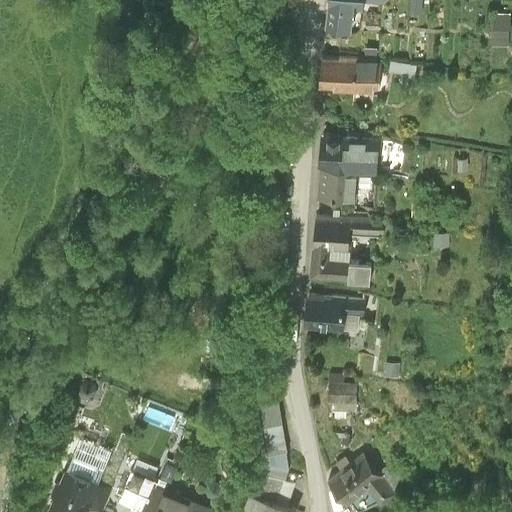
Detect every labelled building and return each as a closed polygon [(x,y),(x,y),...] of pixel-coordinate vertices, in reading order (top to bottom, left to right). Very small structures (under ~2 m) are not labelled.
[(364,2),(364,0),(329,0),(328,19),(351,22),(354,0),(364,2)] [(392,45),(389,58),(416,64),(419,51),(392,45)] [(320,79),(375,85),(378,52),(346,49),(346,51),(323,49),(320,79)] [(324,129),(322,159),(359,162),(376,163),(378,131),(348,129),(348,131),(324,129)] [(356,192),(359,162),(322,159),(320,189),(356,192)] [(339,211),(317,209),(312,268),(370,273),(372,255),(336,252),(337,241),(349,242),(351,224),(384,226),(385,213),(340,209),(339,211)] [(307,319),(343,322),(344,303),(363,305),(365,290),(333,288),(333,291),(310,289),(307,319)] [(329,391),(359,392),(359,372),(330,371),(329,391)] [(359,402),(359,392),(329,391),(333,401),(359,402)] [(278,393),(254,396),(264,454),(262,459),(290,467),(288,449),(278,393)] [(68,511),(86,511),(90,502),(100,481),(99,481),(99,480),(112,447),(82,435),(64,479),(58,482),(55,488),(57,495),(53,505),(68,511)] [(329,477),(348,500),(368,484),(381,499),(416,471),(401,453),(394,459),(397,463),(390,469),(385,463),(379,468),(363,449),(329,477)] [(127,511),(128,511),(142,511),(154,485),(155,485),(158,479),(154,478),(158,468),(136,459),(121,496),(132,501),(127,511)] [(285,479),(290,467),(262,459),(258,471),(285,479)] [(295,511),(296,510),(288,506),(295,482),(285,479),(258,471),(242,511),(295,511)] [(113,485),(99,480),(99,481),(100,481),(90,502),(103,508),(113,485)] [(208,511),(210,508),(155,485),(154,485),(142,511),(208,511)]
